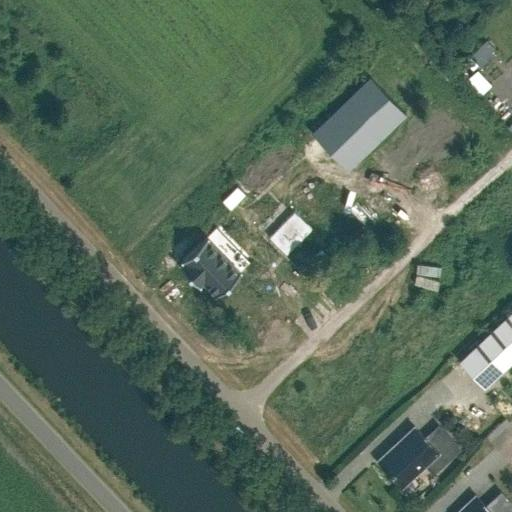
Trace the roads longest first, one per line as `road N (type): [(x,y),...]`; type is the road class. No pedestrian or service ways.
road 1 (unclassified): [(333,511),(0,159)]
road 2 (unclassified): [(117,511),(0,386)]
